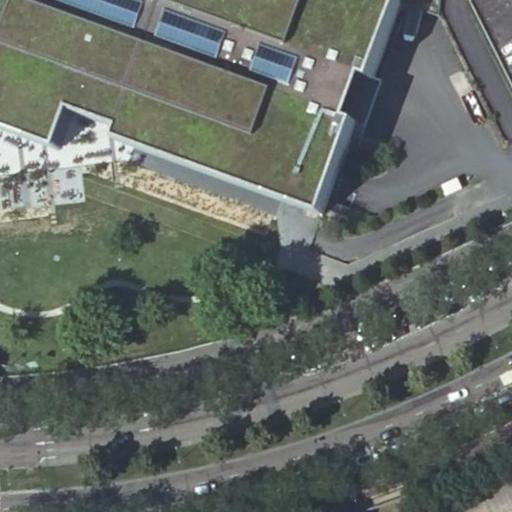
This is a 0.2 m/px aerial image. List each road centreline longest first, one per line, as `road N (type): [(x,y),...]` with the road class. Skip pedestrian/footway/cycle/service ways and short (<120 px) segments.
road 1 (primary): [(511,298),(380,364),(220,416),(0,446)]
road 2 (primary): [(0,511),(256,471),(384,428),(511,365)]
